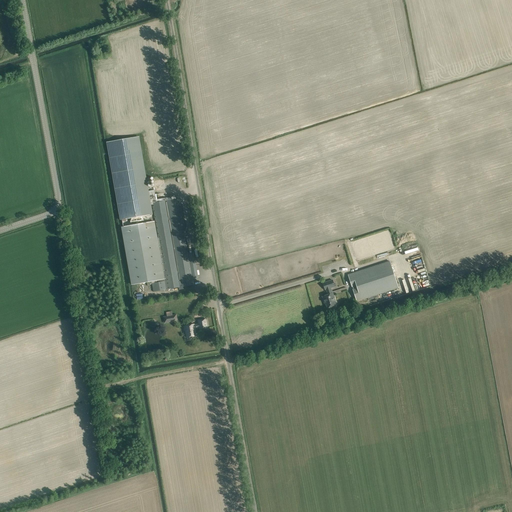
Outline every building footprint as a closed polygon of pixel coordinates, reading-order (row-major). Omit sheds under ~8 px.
[(139,138),(107,144),(120,220),(122,220),(130,219),(131,223),(136,222),(137,225),(139,225),(139,222),(144,221),(143,216),(153,215),(151,205),(153,205),(152,203),(167,200),(167,198),(162,199),(156,200),(154,190),(149,191),(139,138)] [(123,227),(121,228),(131,284),(147,281),(147,284),(152,283),(154,292),(178,287),(179,290),(184,289),(183,287),(189,286),(194,285),(193,278),(198,277),(194,253),(189,253),(179,198),(174,199),(167,200),(152,203),(153,205),(158,237),(157,237),(155,222),(139,225),(137,225),(123,227)] [(390,261),(348,275),(357,301),(398,288),(390,261)] [(331,288),(335,287),(332,280),(323,283),(325,290),(326,289),(328,295),(322,297),(325,304),(326,303),(327,308),(330,307),(330,308),(331,308),(332,308),(333,307),(333,306),(336,305),(333,293),(332,293),(331,288)] [(167,316),(163,317),(164,323),(178,321),(177,314),(173,315),(167,316)] [(194,324),(185,326),(187,338),(192,337),(196,336),(195,329),(199,328),(199,330),(207,328),(206,319),(201,319),(198,320),(198,324),(194,325),(194,324)]
